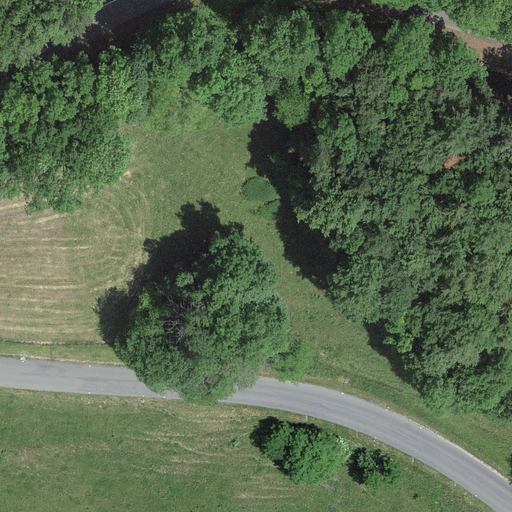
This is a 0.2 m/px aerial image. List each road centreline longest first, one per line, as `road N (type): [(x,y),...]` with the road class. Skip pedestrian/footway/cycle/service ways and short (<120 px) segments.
road 1 (secondary): [(0,372),(226,384),(330,406),(435,445),(511,507)]
road 2 (tertiary): [(0,68),(139,0)]
